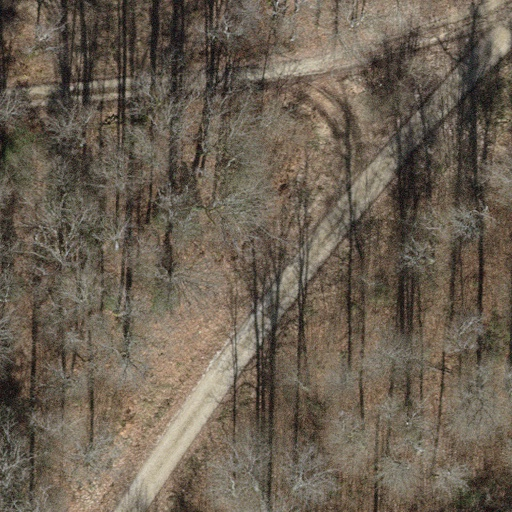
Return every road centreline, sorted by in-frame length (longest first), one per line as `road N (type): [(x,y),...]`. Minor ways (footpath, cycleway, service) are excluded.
road 1 (track): [(511,78),(285,276),(133,511)]
road 2 (track): [(509,0),(357,57),(0,105)]
